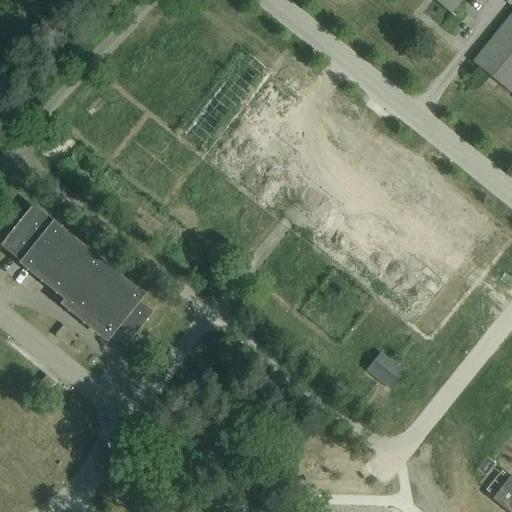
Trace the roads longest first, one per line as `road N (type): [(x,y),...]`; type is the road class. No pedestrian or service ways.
road 1 (unclassified): [(511,195),(270,0)]
road 2 (unclassified): [(211,314),(11,152)]
road 3 (unclassified): [(392,461),(211,314)]
road 4 (unclassified): [(154,0),(11,152)]
road 5 (unclassified): [(392,461),(511,314)]
road 6 (unclassified): [(128,418),(0,315)]
road 7 (unclassified): [(128,418),(211,314)]
